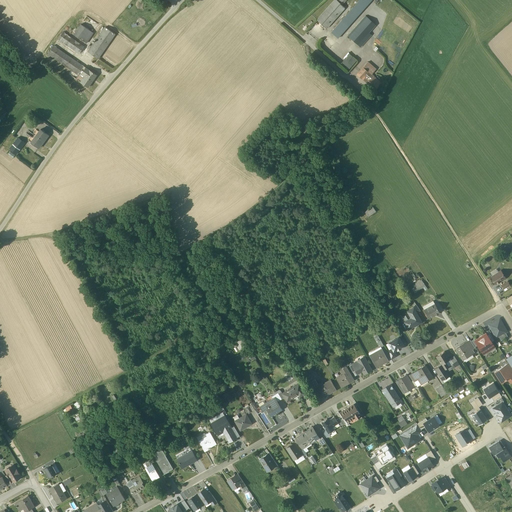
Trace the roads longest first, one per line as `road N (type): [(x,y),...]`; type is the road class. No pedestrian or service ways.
road 1 (residential): [(141,511),(503,313)]
road 2 (unclassified): [(181,0),(75,118),(0,229)]
road 3 (track): [(12,446),(193,335)]
road 4 (track): [(473,263),(371,107)]
road 5 (unclassified): [(371,107),(257,0)]
